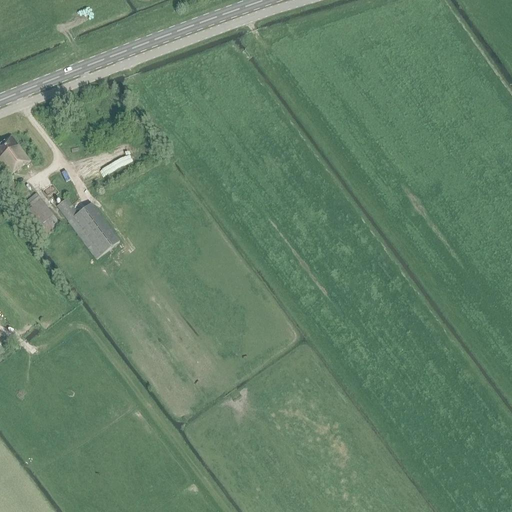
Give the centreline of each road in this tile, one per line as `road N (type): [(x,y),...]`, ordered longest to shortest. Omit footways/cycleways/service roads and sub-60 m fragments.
road 1 (unclassified): [(0,113),(307,0)]
road 2 (primary): [(0,100),(264,0)]
